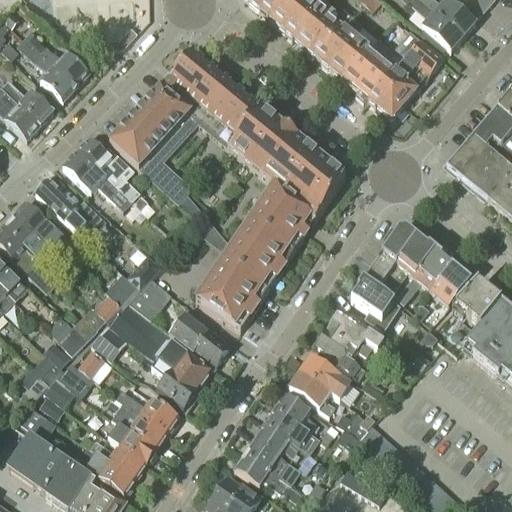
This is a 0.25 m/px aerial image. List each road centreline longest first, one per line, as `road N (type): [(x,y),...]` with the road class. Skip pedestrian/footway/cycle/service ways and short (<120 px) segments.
road 1 (residential): [(395,188),(163,511)]
road 2 (residential): [(395,188),(189,10)]
road 3 (residential): [(189,10),(27,180)]
road 4 (residential): [(511,52),(395,188)]
road 5 (residential): [(511,286),(395,188)]
